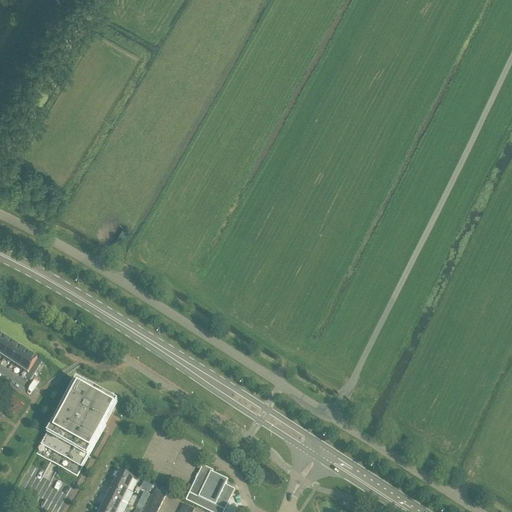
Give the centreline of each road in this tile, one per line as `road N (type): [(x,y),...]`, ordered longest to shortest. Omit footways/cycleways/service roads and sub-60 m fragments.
road 1 (unclassified): [(480,511),(125,284),(0,216)]
road 2 (secondary): [(317,454),(67,285),(0,252)]
road 3 (track): [(0,150),(94,0)]
